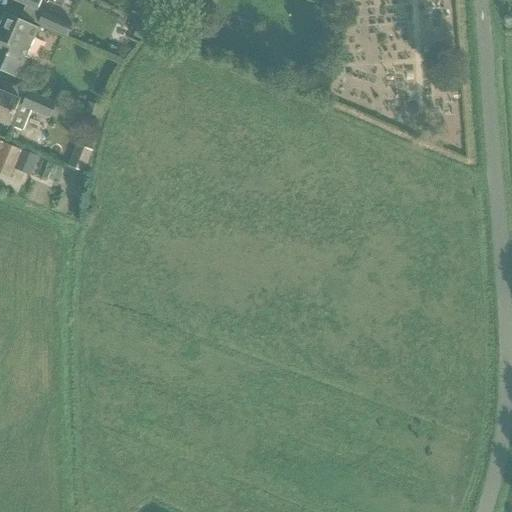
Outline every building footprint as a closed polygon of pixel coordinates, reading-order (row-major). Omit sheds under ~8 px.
[(11,0),(24,5),(34,10),(39,0),(45,0),(60,7),(62,0),(11,0)] [(35,23),(68,37),(73,24),(64,21),(40,10),(35,23)] [(37,29),(24,23),(6,15),(0,29),(0,69),(20,79),(29,58),(25,57),(37,29)] [(152,43),(157,30),(145,26),(140,39),(152,43)] [(0,91),(0,122),(23,132),(32,109),(49,116),(54,104),(29,93),(25,102),(0,91)] [(89,104),(85,114),(97,119),(101,109),(89,104)] [(0,172),(9,177),(12,168),(32,176),(39,158),(20,150),(0,141),(0,172)] [(79,170),(94,173),(98,151),(83,149),(79,170)] [(54,164),(47,182),(60,187),(67,169),(54,164)] [(72,197),(35,183),(30,196),(67,210),(72,197)]
